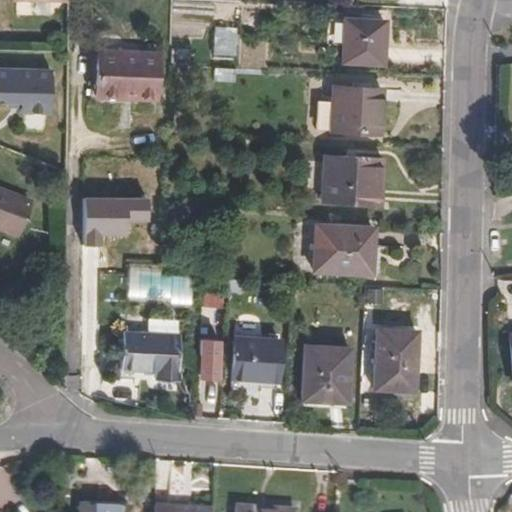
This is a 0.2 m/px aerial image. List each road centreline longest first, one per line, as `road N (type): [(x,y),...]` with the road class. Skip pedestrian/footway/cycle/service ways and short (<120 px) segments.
road 1 (residential): [(465,459),(476,0)]
road 2 (residential): [(82,441),(465,459)]
